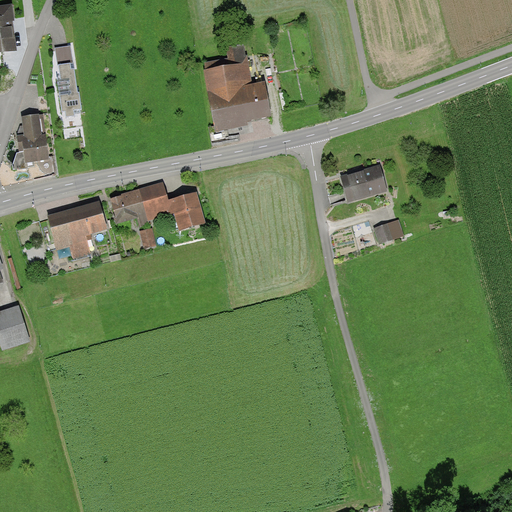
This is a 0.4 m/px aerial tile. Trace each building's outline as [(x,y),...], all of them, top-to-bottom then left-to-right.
[(0,68),(5,68),(3,53),(17,51),(13,22),(15,22),(13,4),(0,6),(0,68)] [(204,70),(214,132),(250,126),(250,121),(271,117),(265,81),(253,83),(248,56),(246,56),(244,44),(226,47),(228,58),(205,62),(206,70),(204,70)] [(71,46),(56,48),(60,80),(58,80),(62,112),(65,112),(66,117),(75,116),(75,113),(80,112),(80,110),(82,110),(80,93),(77,93),(71,46)] [(50,160),(44,114),(22,117),(24,134),(17,135),(20,153),(17,153),(14,164),(15,170),(29,168),(28,163),(50,160)] [(367,168),(341,176),(348,202),(388,191),(380,164),(367,168)] [(123,196),(110,200),(117,225),(138,220),(139,226),(150,223),(149,221),(175,213),(180,230),(206,224),(197,193),(181,197),(169,201),(164,183),(122,194),(123,196)] [(80,207),(48,217),(57,251),(70,247),(73,258),(91,253),(87,240),(93,239),(92,234),(107,230),(99,202),(80,207)] [(399,220),(375,228),(380,244),(405,236),(399,220)] [(152,229),(141,232),(144,248),(156,245),(152,229)] [(0,338),(4,350),(29,342),(18,308),(0,313),(0,282),(2,282),(0,274),(0,269),(2,268),(0,260),(0,338)]
